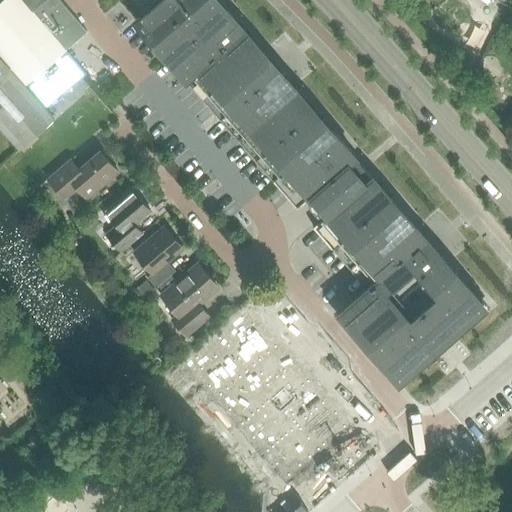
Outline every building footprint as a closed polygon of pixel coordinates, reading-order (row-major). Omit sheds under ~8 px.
[(65,49),(22,0),(0,0),(0,54),(46,106),(85,72),(65,49)] [(58,0),(22,0),(65,49),(86,31),(58,0)] [(219,0),(156,0),(139,15),(145,22),(140,27),(306,218),(366,287),(337,312),(398,382),(485,305),(363,166),(219,0)] [(0,128),(18,148),(53,117),(0,57),(0,128)] [(48,178),(56,187),(65,197),(79,186),(88,197),(119,171),(100,149),(79,167),(72,158),(48,178)] [(134,189),(107,211),(117,224),(106,233),(121,249),(143,231),(136,221),(151,209),(134,189)] [(156,220),(151,224),(156,230),(161,226),(156,220)] [(155,287),(176,269),(168,260),(184,247),(165,225),(134,251),(152,272),(147,277),(155,287)] [(196,261),(161,290),(181,313),(173,320),(183,332),(208,311),(201,303),(219,288),(196,261)] [(146,279),(133,289),(140,298),(153,287),(146,279)] [(211,354),(203,361),(227,388),(295,466),(295,467),(346,424),(253,317),(248,322),(227,340),(211,354)]
